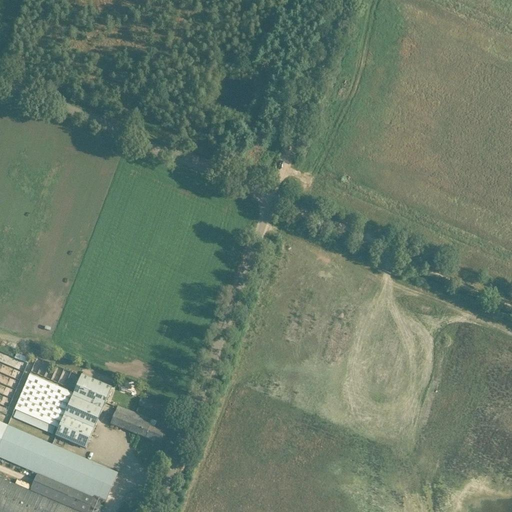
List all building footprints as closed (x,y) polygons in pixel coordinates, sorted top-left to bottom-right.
[(424,303),(421,308),(432,313),(435,307),(424,303)] [(22,349),(33,355),(35,349),(25,344),(22,349)] [(151,353),(147,364),(164,371),(169,360),(151,353)] [(81,375),(74,393),(29,375),(12,418),(52,435),(55,428),(58,430),(55,437),(85,449),(111,388),(81,375)] [(138,406),(151,411),(161,414),(164,406),(141,398),(138,406)] [(110,425),(151,440),(160,444),(164,433),(154,429),(157,422),(147,419),(117,407),(110,425)] [(30,492),(0,479),(0,511),(101,511),(105,503),(118,474),(7,427),(0,423),(0,457),(38,474),(30,492)]
